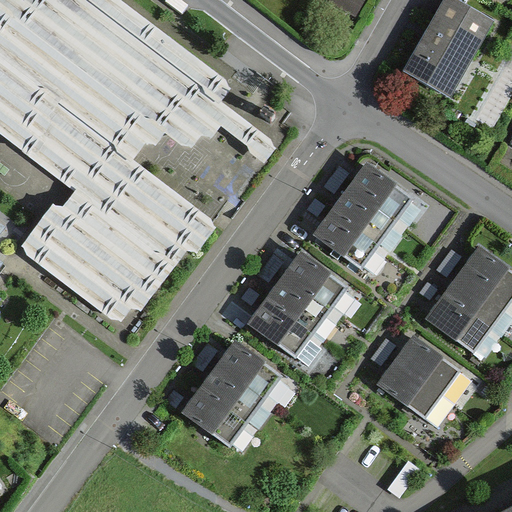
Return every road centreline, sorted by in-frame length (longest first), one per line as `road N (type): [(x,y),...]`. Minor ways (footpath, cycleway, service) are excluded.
road 1 (residential): [(43,511),(340,101)]
road 2 (residential): [(340,101),(511,215)]
road 3 (residential): [(204,0),(340,101)]
